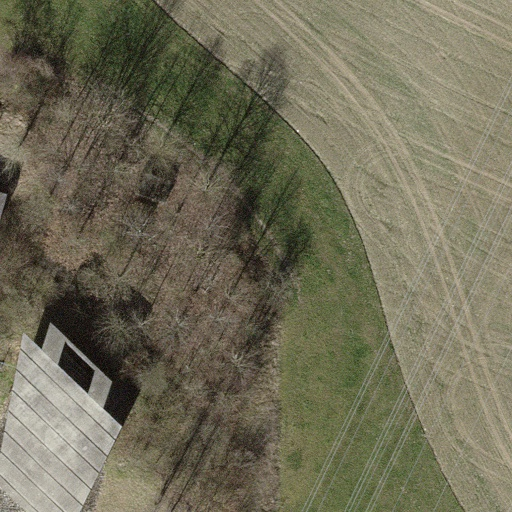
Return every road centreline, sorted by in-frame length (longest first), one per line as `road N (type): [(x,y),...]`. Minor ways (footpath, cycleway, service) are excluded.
road 1 (motorway): [(123,511),(287,0)]
road 2 (motorway): [(85,0),(0,305)]
